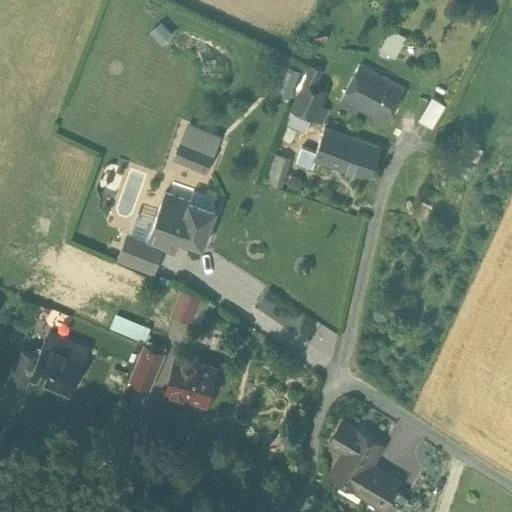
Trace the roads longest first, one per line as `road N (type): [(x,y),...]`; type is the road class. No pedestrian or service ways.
road 1 (residential): [(282,511),(3,396)]
road 2 (residential): [(511,479),(339,377)]
road 3 (residential): [(307,511),(311,433),(339,377)]
